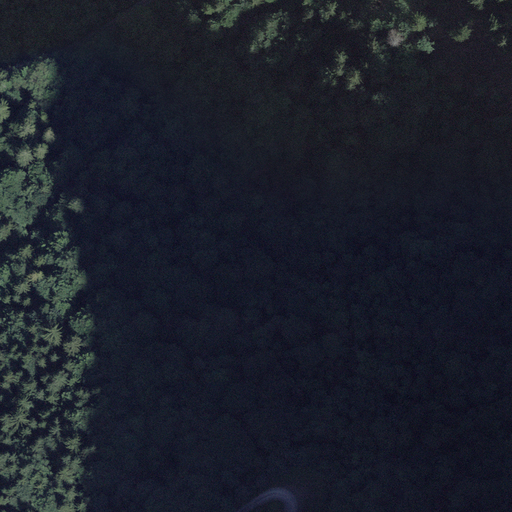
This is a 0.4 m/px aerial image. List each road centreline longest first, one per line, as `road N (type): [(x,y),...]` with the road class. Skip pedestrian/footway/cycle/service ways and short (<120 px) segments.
road 1 (track): [(282,0),(240,25),(0,269)]
road 2 (track): [(0,70),(147,0)]
